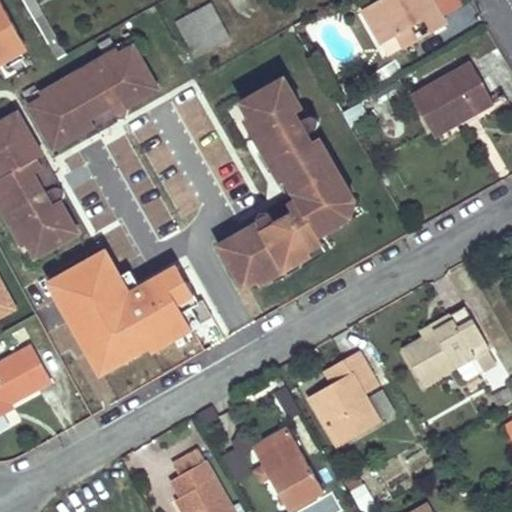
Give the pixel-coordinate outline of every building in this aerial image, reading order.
[(350,0),(356,10),(363,7),(359,0),(350,0)] [(451,25),(436,0),(384,0),(366,10),(385,43),(398,35),(411,28),(415,26),(413,22),(417,20),(419,24),(427,19),(437,33),(451,25)] [(460,0),(438,0),(448,16),(464,7),(460,0)] [(0,74),(28,65),(6,2),(0,4),(0,74)] [(234,39),(214,3),(178,23),(197,59),(234,39)] [(420,43),(411,28),(398,35),(406,51),(420,43)] [(128,107),(127,107),(158,88),(134,44),(120,53),(117,46),(98,58),(103,66),(93,73),(87,65),(68,75),(73,84),(61,90),(57,82),(39,92),(42,98),(29,105),(53,148),(84,130),(89,138),(100,131),(96,124),(114,114),(114,116),(116,118),(118,119),(120,119),(122,119),(124,119),(126,118),(127,116),(128,114),(129,113),(129,111),(129,108),(128,107)] [(98,58),(87,65),(93,73),(103,66),(98,58)] [(472,62),(414,96),(433,128),(473,106),(478,114),(496,103),(472,62)] [(68,75),(57,82),(61,90),(73,84),(68,75)] [(274,222),(269,212),(268,211),(266,211),(265,211),(263,211),(261,211),(260,212),(259,214),(258,215),(257,217),(257,219),(258,221),(217,245),(244,288),(257,280),(260,287),(280,275),(276,269),(293,259),(297,265),(314,255),(310,250),(324,241),(322,237),(349,221),(340,204),(356,196),(317,130),(318,128),(319,127),(320,126),(320,123),(319,122),(319,120),(318,119),(316,118),(315,117),(313,117),(311,117),(309,118),(286,78),(243,103),(250,115),(242,120),(253,138),(261,133),(278,163),(271,168),(280,183),(287,179),(297,196),(289,200),(295,211),(274,222)] [(473,106),(433,128),(437,136),(478,114),(473,106)] [(43,169),(48,166),(18,112),(0,122),(0,197),(0,207),(6,218),(14,213),(22,227),(14,232),(23,248),(28,245),(34,257),(78,232),(60,200),(62,200),(63,199),(65,198),(66,196),(67,194),(67,192),(66,190),(66,188),(64,187),(62,185),(60,185),(59,184),(58,184),(54,189),(43,169)] [(114,116),(114,114),(96,124),(100,131),(117,122),(117,119),(116,118),(114,116)] [(261,133),(253,138),(271,168),(278,163),(261,133)] [(58,184),(48,166),(43,169),(54,189),(58,184)] [(359,201),(356,196),(340,204),(349,221),(355,217),(357,209),(359,201)] [(289,200),(269,212),(274,222),(295,211),(289,200)] [(14,213),(6,218),(14,232),(22,227),(14,213)] [(293,259),(276,269),(280,275),(297,265),(293,259)] [(0,323),(18,315),(0,276),(0,323)] [(499,365),(466,306),(453,314),(458,324),(427,342),(424,338),(405,349),(426,386),(458,368),(467,384),(499,365)] [(458,324),(453,314),(421,332),(424,338),(427,342),(458,324)] [(89,350),(100,345),(89,325),(78,331),(89,350)] [(0,419),(5,416),(3,412),(15,405),(53,384),(32,344),(0,363),(0,419)] [(310,395),(339,445),(382,421),(367,394),(381,385),(360,348),(346,355),(354,370),(343,376),(310,395)] [(334,362),(343,376),(354,370),(346,355),(334,362)] [(216,404),(204,412),(210,422),(222,415),(216,404)] [(17,410),(15,405),(3,412),(5,416),(17,410)] [(328,489),(292,426),(258,445),(294,508),(328,489)] [(176,458),(183,471),(207,457),(200,444),(176,458)] [(235,480),(251,469),(235,445),(219,456),(235,480)] [(287,511),(294,508),(258,445),(250,449),(285,511),(287,511)] [(237,511),(207,457),(183,471),(173,477),(183,493),(178,496),(186,511),(237,511)] [(349,488),(363,511),(364,511),(378,504),(363,480),(349,488)]
